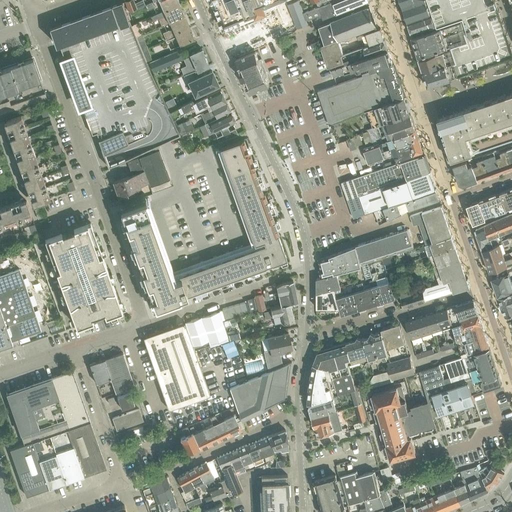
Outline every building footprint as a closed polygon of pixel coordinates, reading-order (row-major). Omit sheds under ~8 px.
[(157,0),(160,4),(163,11),(179,4),(178,2),(178,0),(157,0)] [(216,0),(218,3),(215,5),(215,6),(220,18),(219,18),(223,29),(241,22),(239,17),(256,10),(256,12),(257,13),(258,15),(268,11),(267,9),(267,8),(266,6),(265,3),(268,2),(271,0),(272,0),(216,0)] [(299,0),(288,4),(295,22),(298,29),(308,25),(306,21),(317,17),(318,19),(322,17),(323,19),(367,2),(368,2),(370,1),(369,0),(334,0),(330,2),(322,5),(303,12),(299,0)] [(399,0),(407,22),(429,13),(430,13),(425,0),(399,0)] [(427,0),(437,27),(462,19),(467,34),(464,35),(467,41),(451,46),(456,62),(453,63),(457,77),(511,56),(511,48),(495,0),(427,0)] [(511,92),(440,117),(437,118),(451,160),(452,159),(511,139),(511,0),(511,2),(511,92)] [(111,4),(49,27),(55,44),(58,43),(92,134),(96,132),(99,139),(98,139),(99,140),(108,166),(109,167),(119,163),(180,135),(175,125),(168,110),(156,85),(146,62),(145,58),(141,48),(136,37),(133,28),(132,25),(130,20),(127,13),(125,9),(123,3),(122,2),(121,2),(120,2),(120,3),(112,6),(111,4)] [(152,2),(145,5),(147,10),(154,7),(152,2)] [(181,7),(179,4),(163,11),(150,17),(152,22),(165,16),(168,22),(184,15),(183,14),(183,12),(182,10),(181,9),(180,7),(181,7)] [(331,21),(319,26),(325,43),(322,44),(322,45),(321,45),(328,67),(331,66),(335,64),(344,62),(341,54),(344,53),(339,40),(346,38),(377,26),(374,17),(369,5),(331,20),(331,21)] [(429,13),(407,22),(411,34),(435,26),(430,13),(429,13)] [(162,33),(164,38),(190,27),(185,15),(184,16),(184,15),(168,22),(168,23),(169,23),(173,31),(169,32),(168,30),(162,33)] [(137,22),(132,25),(133,28),(136,37),(136,36),(142,34),(137,22)] [(460,22),(412,37),(418,57),(451,46),(467,41),(464,35),(460,22)] [(191,30),(190,27),(164,38),(166,42),(176,38),(179,45),(194,39),(190,30),(191,30)] [(378,29),(366,33),(367,37),(368,38),(370,44),(384,39),(380,28),(378,28),(378,29)] [(136,36),(136,37),(141,48),(142,48),(147,45),(142,34),(136,36)] [(344,62),(335,64),(336,67),(388,49),(384,39),(370,44),(344,53),(341,54),(344,62)] [(142,48),(141,48),(145,58),(151,55),(147,45),(142,48)] [(181,68),(185,77),(209,65),(202,49),(190,54),(191,56),(183,60),(186,66),(181,68)] [(336,67),(332,69),(334,76),(344,72),(344,74),(361,69),(362,74),(392,63),(388,51),(388,49),(336,67)] [(250,93),(269,85),(266,77),(269,76),(262,59),(259,60),(256,51),(236,59),(242,74),(240,75),(242,80),(244,79),(250,93)] [(419,59),(423,72),(446,65),(443,52),(419,59)] [(167,55),(149,62),(153,72),(171,64),(167,55)] [(0,114),(46,98),(45,93),(11,105),(9,100),(0,103),(0,93),(23,85),(40,79),(32,57),(23,60),(22,58),(17,60),(18,62),(15,63),(0,68),(0,67),(0,114)] [(334,85),(318,91),(318,92),(320,98),(323,105),(330,125),(331,124),(332,124),(367,110),(404,97),(392,63),(362,74),(363,75),(347,81),(337,84),(334,85)] [(423,72),(427,86),(450,79),(451,78),(446,65),(423,72)] [(212,71),(189,82),(196,97),(203,94),(202,92),(218,85),(212,71)] [(202,110),(203,112),(225,101),(219,89),(193,102),(192,101),(180,107),(183,113),(194,108),(195,112),(198,110),(199,112),(202,110)] [(404,97),(367,110),(368,111),(370,118),(373,127),(410,114),(404,97)] [(172,98),(166,102),(169,108),(176,105),(172,98)] [(210,117),(212,120),(230,111),(225,101),(203,112),(200,114),(203,120),(210,117)] [(235,122),(230,111),(212,120),(204,124),(209,134),(219,129),(222,135),(216,138),(218,142),(237,135),(234,129),(227,132),(224,127),(235,122)] [(373,127),(368,129),(369,132),(373,142),(374,145),(379,143),(415,129),(410,114),(373,127)] [(49,198),(20,115),(3,121),(32,204),(49,198)] [(180,123),(175,125),(180,135),(194,129),(191,123),(186,125),(185,122),(181,124),(180,123)] [(415,129),(379,143),(385,158),(394,155),(394,154),(391,147),(418,138),(415,129)] [(369,132),(362,134),(366,145),(373,142),(369,132)] [(353,138),(347,141),(351,151),(357,149),(353,138)] [(418,138),(391,147),(394,154),(395,154),(396,156),(395,156),(397,160),(423,151),(418,138)] [(144,201),(120,210),(123,218),(124,217),(128,229),(127,230),(132,244),(133,244),(138,256),(137,256),(143,272),(144,272),(148,283),(146,284),(152,299),(153,299),(155,305),(179,297),(179,296),(186,294),(186,295),(265,266),(271,263),(271,264),(286,258),(278,235),(279,235),(264,193),(262,193),(253,167),(254,167),(249,152),(248,152),(243,139),(220,147),(223,154),(218,155),(250,243),(171,272),(144,201)] [(374,145),(363,148),(364,151),(365,152),(365,153),(369,164),(385,158),(379,143),(374,145)] [(496,158),(501,171),(507,169),(508,167),(511,165),(505,147),(499,149),(500,152),(495,154),(496,158)] [(158,150),(127,162),(132,175),(112,183),(118,198),(127,195),(126,193),(140,188),(140,186),(147,184),(149,187),(169,179),(158,150)] [(493,151),(482,155),(489,174),(492,173),(494,173),(501,171),(496,158),(493,151)] [(353,178),(341,182),(344,188),(347,199),(353,217),(353,218),(374,211),(383,208),(388,220),(403,213),(402,213),(409,210),(409,209),(410,209),(411,209),(439,200),(439,199),(438,194),(436,190),(424,154),(423,154),(392,165),(386,167),(360,176),(359,176),(353,178)] [(478,164),(473,166),(478,179),(484,177),(485,175),(489,174),(482,155),(474,157),(475,162),(477,161),(478,164)] [(464,184),(478,179),(473,166),(472,164),(468,166),(466,160),(453,164),(459,182),(464,184)] [(511,187),(500,192),(506,209),(511,207),(511,187)] [(485,217),(506,209),(500,192),(470,203),(467,208),(473,224),(485,219),(485,217)] [(0,226),(31,216),(25,198),(0,207),(0,226)] [(424,292),(401,299),(404,307),(426,300),(470,287),(441,205),(411,216),(414,225),(419,223),(426,244),(430,243),(419,247),(421,251),(426,250),(428,256),(434,254),(437,263),(436,264),(435,264),(434,265),(434,266),(433,267),(439,283),(422,288),(423,292),(424,292)] [(511,214),(503,218),(508,231),(511,229),(511,214)] [(499,219),(483,226),(488,239),(491,238),(508,231),(503,218),(499,219)] [(61,233),(44,239),(76,326),(89,321),(120,310),(116,300),(118,299),(113,286),(112,287),(109,278),(110,278),(90,222),(73,228),(73,229),(67,231),(61,233)] [(493,245),(491,238),(488,239),(483,226),(475,230),(482,249),(493,245)] [(356,246),(361,265),(396,254),(403,252),(414,248),(408,229),(356,246)] [(482,251),(486,261),(503,254),(500,245),(482,251)] [(319,259),(318,278),(322,277),(322,278),(337,273),(362,267),(361,265),(356,246),(329,256),(319,259)] [(505,259),(503,254),(486,261),(490,272),(511,263),(511,257),(505,259)] [(394,255),(383,258),(385,264),(388,263),(396,261),(394,255)] [(0,275),(0,348),(12,344),(11,341),(41,331),(19,269),(0,275)] [(318,278),(318,293),(334,289),(334,290),(341,288),(337,273),(322,278),(322,277),(318,278)] [(511,283),(508,273),(492,279),(498,296),(511,291),(511,283)] [(380,279),(370,282),(377,304),(385,302),(395,299),(390,281),(382,284),(380,279)] [(273,294),(274,296),(295,291),(293,281),(282,283),(276,287),(277,293),(273,294)] [(359,310),(377,304),(370,282),(369,282),(370,285),(364,286),(363,282),(358,283),(359,288),(353,290),(354,293),(359,310)] [(317,308),(339,308),(340,308),(335,292),(334,290),(334,289),(318,293),(317,308)] [(341,315),(359,310),(354,293),(343,296),(341,290),(335,292),(340,308),(339,308),(341,315)] [(279,298),(280,305),(290,303),(290,304),(297,302),(295,291),(274,296),(274,299),(279,298)] [(245,300),(245,302),(248,313),(248,314),(266,310),(263,300),(268,299),(266,293),(262,294),(262,295),(253,297),(254,298),(245,300)] [(511,293),(498,298),(505,317),(511,314),(511,293)] [(456,306),(461,319),(478,312),(474,300),(456,306)] [(245,302),(239,304),(242,314),(248,313),(245,302)] [(293,321),(290,304),(290,303),(280,305),(280,306),(270,308),(271,311),(268,311),(269,318),(280,316),(282,324),(293,321)] [(239,304),(233,305),(237,316),(242,314),(239,304)] [(233,305),(228,307),(231,318),(237,316),(233,305)] [(228,307),(222,309),(223,311),(225,319),(231,318),(228,307)] [(447,309),(436,312),(442,330),(452,327),(447,309)] [(201,318),(185,323),(193,346),(208,341),(209,344),(209,345),(214,343),(227,338),(224,328),(222,321),(219,312),(207,316),(201,318)] [(436,312),(426,315),(432,333),(442,330),(436,312)] [(463,323),(452,327),(457,341),(461,339),(460,334),(462,333),(461,331),(465,330),(470,328),(472,335),(484,332),(478,312),(461,319),(461,320),(462,320),(463,323)] [(426,315),(416,318),(421,337),(432,333),(426,315)] [(225,320),(222,321),(224,328),(236,324),(235,318),(225,320)] [(411,340),(421,337),(416,318),(405,322),(411,340)] [(143,338),(157,376),(168,408),(209,394),(192,346),(193,346),(185,323),(143,338)] [(368,336),(363,337),(370,360),(375,359),(378,361),(381,357),(388,355),(390,361),(388,362),(392,376),(393,378),(398,376),(415,372),(410,355),(408,356),(404,343),(405,342),(399,323),(386,327),(381,329),(382,332),(374,334),(371,332),(368,336)] [(239,332),(227,335),(229,341),(240,339),(239,332)] [(489,346),(484,332),(472,335),(477,350),(489,346)] [(257,376),(229,388),(241,421),(263,411),(264,408),(283,398),(286,376),(288,364),(291,363),(291,362),(282,366),(280,355),(279,353),(284,352),(284,350),(292,348),(288,333),(267,337),(261,339),(264,351),(263,351),(268,372),(257,376)] [(356,340),(346,342),(351,358),(346,360),(348,366),(349,366),(353,365),(353,363),(359,361),(359,363),(365,364),(367,361),(370,360),(363,337),(360,338),(357,337),(356,340)] [(313,363),(312,368),(326,371),(326,370),(325,366),(330,365),(334,378),(338,394),(356,389),(354,385),(351,373),(349,366),(348,366),(346,360),(351,358),(346,342),(341,344),(331,347),(318,351),(313,363)] [(489,348),(438,364),(446,390),(468,383),(471,394),(489,388),(487,379),(498,376),(489,348)] [(115,392),(133,386),(122,353),(89,364),(95,383),(110,378),(115,392)] [(262,361),(244,365),(246,375),(264,371),(262,361)] [(396,387),(372,395),(376,409),(377,409),(381,422),(380,422),(383,432),(384,431),(388,444),(386,444),(391,458),(415,452),(411,437),(409,438),(408,438),(406,432),(434,424),(432,417),(439,415),(440,415),(439,414),(441,413),(457,408),(474,403),(472,397),(471,394),(468,383),(446,390),(438,364),(418,371),(419,376),(428,403),(412,408),(413,409),(408,411),(405,401),(401,402),(396,387)] [(311,376),(306,404),(311,403),(330,397),(334,395),(326,370),(326,371),(312,368),(311,376)] [(71,370),(6,394),(24,443),(49,434),(89,420),(71,370)] [(370,388),(393,382),(390,371),(372,376),(369,383),(370,388)] [(360,383),(354,385),(356,389),(356,391),(358,391),(362,389),(360,383)] [(117,396),(121,408),(134,404),(130,391),(117,396)] [(356,391),(352,392),(355,405),(361,403),(358,391),(356,391)] [(310,411),(308,413),(309,416),(312,417),(313,418),(335,412),(333,407),(335,406),(333,399),(331,400),(330,397),(311,403),(311,405),(309,406),(310,411)] [(116,429),(142,420),(138,409),(112,418),(116,429)] [(337,420),(335,412),(313,418),(313,419),(311,421),(311,424),(314,426),(317,437),(348,428),(346,420),(341,422),(340,419),(337,420)] [(215,414),(209,417),(210,418),(213,424),(220,440),(230,435),(223,419),(218,421),(215,414)] [(231,415),(223,419),(230,435),(241,430),(235,419),(233,420),(231,415)] [(65,481),(106,467),(89,420),(49,434),(65,481)] [(213,424),(202,429),(210,445),(220,440),(213,424)] [(144,432),(142,426),(133,430),(135,435),(144,432)] [(187,453),(199,447),(192,434),(193,433),(192,432),(185,435),(183,429),(177,432),(180,438),(187,453)] [(202,429),(193,433),(192,434),(199,447),(200,450),(210,445),(202,429)] [(285,429),(268,437),(273,449),(281,448),(281,450),(288,449),(285,429)] [(49,434),(24,443),(9,448),(25,495),(65,481),(49,434)] [(274,451),(273,449),(268,437),(258,440),(264,455),(265,461),(276,456),(273,451),(274,451)] [(261,456),(264,455),(258,440),(246,445),(252,460),(254,464),(264,462),(261,456)] [(246,445),(236,449),(244,468),(244,469),(248,467),(246,462),(252,460),(246,445)] [(491,448),(485,450),(488,458),(491,457),(493,457),(491,448)] [(236,449),(227,453),(236,475),(245,471),(244,469),(244,468),(236,449)] [(242,490),(234,472),(227,453),(216,457),(231,494),(242,490)] [(285,467),(283,459),(276,461),(275,467),(285,467)] [(196,467),(204,482),(214,477),(206,462),(196,467)] [(462,475),(465,482),(472,498),(488,489),(481,474),(479,470),(477,466),(460,471),(462,475)] [(479,470),(481,474),(488,489),(497,483),(504,473),(492,466),(488,469),(487,466),(479,470)] [(196,467),(186,472),(193,486),(198,484),(202,491),(207,488),(204,482),(196,467)] [(383,482),(394,480),(389,468),(380,470),(383,482)] [(399,470),(392,473),(396,482),(403,479),(399,470)] [(364,499),(366,508),(367,511),(386,511),(378,491),(381,491),(376,471),(359,476),(357,471),(340,475),(348,504),(364,499)] [(181,474),(176,477),(184,490),(181,492),(185,501),(193,497),(188,489),(193,486),(186,472),(181,474)] [(288,511),(287,475),(260,476),(262,511),(288,511)] [(324,511),(343,511),(346,511),(335,475),(315,480),(324,511)] [(143,489),(145,495),(169,487),(166,477),(150,482),(152,486),(143,489)] [(426,481),(414,485),(415,489),(428,485),(426,481)] [(465,482),(454,487),(461,503),(472,498),(465,482)] [(451,488),(444,492),(451,508),(462,503),(461,503),(454,487),(453,484),(449,485),(451,488)] [(213,500),(225,495),(221,485),(209,490),(211,495),(213,500)] [(157,502),(173,496),(169,487),(145,495),(148,505),(157,502)] [(387,489),(381,491),(378,491),(386,511),(407,511),(404,504),(394,508),(393,506),(394,505),(387,489)] [(439,511),(440,511),(451,508),(444,492),(433,496),(439,511)] [(158,504),(160,511),(176,506),(173,496),(157,502),(158,504)] [(424,496),(419,498),(425,511),(437,511),(431,498),(426,500),(424,496)] [(407,503),(404,504),(407,511),(425,511),(419,498),(410,502),(412,506),(409,507),(407,503)] [(221,511),(224,511),(222,503),(205,509),(205,511),(221,511)]
